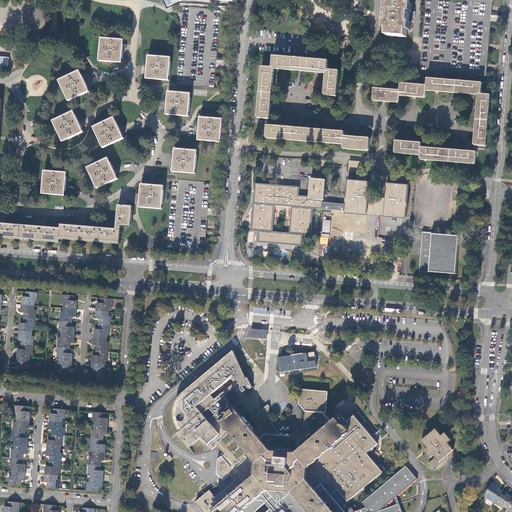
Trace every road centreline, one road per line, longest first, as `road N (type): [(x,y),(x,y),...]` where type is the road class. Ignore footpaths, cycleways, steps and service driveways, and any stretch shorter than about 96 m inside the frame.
road 1 (residential): [(134,41),(134,93),(159,131),(157,153),(113,199),(81,211),(18,213)]
road 2 (residential): [(497,189),(486,290),(382,285)]
road 3 (residential): [(245,37),(228,237)]
road 4 (residential): [(511,36),(497,189)]
road 5 (tertiary): [(371,284),(232,271)]
road 6 (tertiary): [(231,290),(368,301)]
road 7 (tertiary): [(135,263),(0,252)]
road 8 (tertiary): [(0,272),(133,283)]
road 9 (residential): [(488,437),(509,308)]
road 10 (residential): [(486,315),(480,417),(488,437)]
road 11 (residential): [(123,404),(133,283)]
